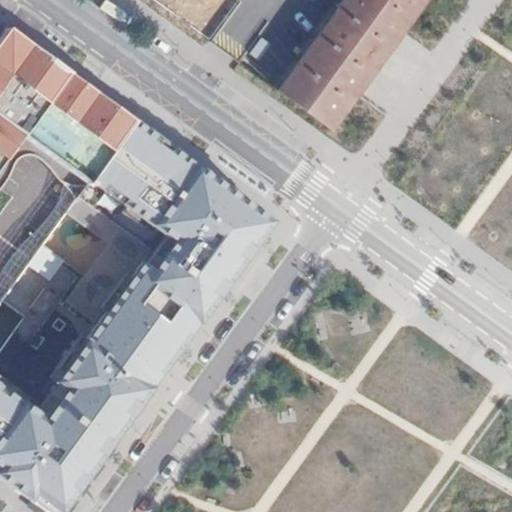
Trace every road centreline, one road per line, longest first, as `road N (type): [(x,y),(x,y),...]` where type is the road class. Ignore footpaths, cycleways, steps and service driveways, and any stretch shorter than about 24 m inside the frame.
road 1 (residential): [(122,511),(339,207)]
road 2 (residential): [(51,0),(339,207)]
road 3 (residential): [(511,331),(339,207)]
